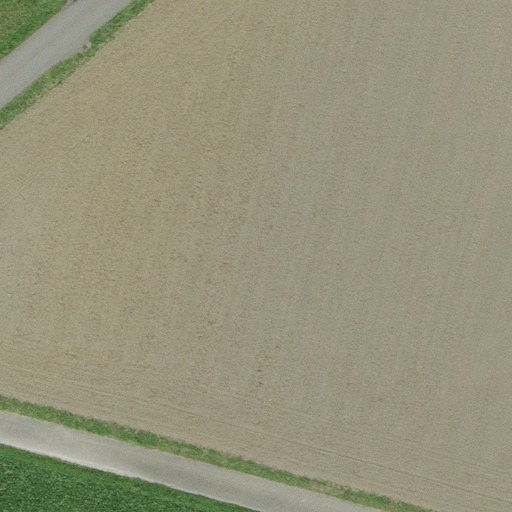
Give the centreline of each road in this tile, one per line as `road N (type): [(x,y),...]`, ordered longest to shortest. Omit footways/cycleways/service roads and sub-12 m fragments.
road 1 (track): [(0,423),(334,511)]
road 2 (unclassified): [(108,0),(0,94)]
